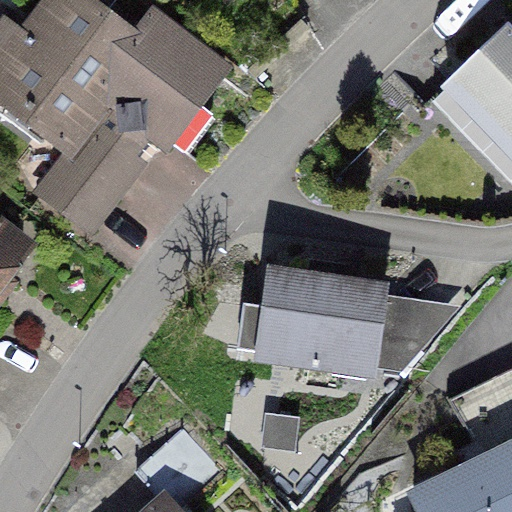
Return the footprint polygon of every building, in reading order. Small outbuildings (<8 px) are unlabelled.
[(138,132),(160,150),(220,71),(147,15),(126,42),(98,20),(110,4),(104,0),(74,0),(74,1),(72,0),(53,0),(22,42),(0,25),(0,102),(68,154),(35,196),(84,234),(133,169),(85,133),(104,108),(113,113),(116,135),(138,132)] [(511,36),(504,27),(445,83),(511,153),(511,36)] [(0,237),(0,275),(18,251),(0,237)] [(235,347),(371,364),(381,285),(267,271),(263,305),(241,302),(235,347)] [(461,295),(381,285),(371,362),(402,365),(461,295)] [(511,511),(511,376),(476,394),(481,403),(452,417),(480,466),(408,501),(413,511),(511,511)] [(178,433),(132,475),(157,503),(147,511),(182,511),(219,479),(178,433)]
